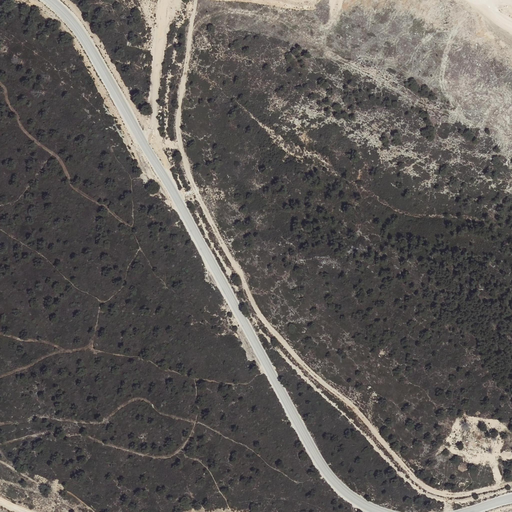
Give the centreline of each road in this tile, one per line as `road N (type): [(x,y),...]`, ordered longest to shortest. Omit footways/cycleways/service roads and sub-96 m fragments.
road 1 (track): [(511,484),(464,495),(427,488),(259,314),(189,178),(178,138),(195,0)]
road 2 (unclassified): [(48,0),(95,54),(320,462),(353,498),(380,511)]
road 3 (track): [(144,141),(154,114),(164,0)]
